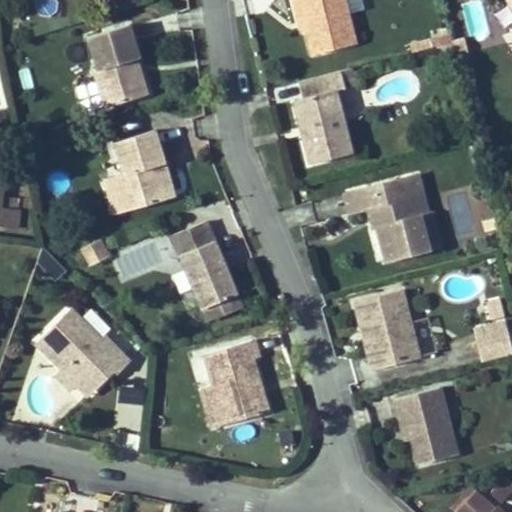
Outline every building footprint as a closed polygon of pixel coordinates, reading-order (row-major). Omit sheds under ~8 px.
[(357,43),(345,0),(292,0),(295,7),(300,6),(306,28),(312,54),(357,43)] [(306,28),(300,6),(295,7),(301,29),(306,28)] [(139,57),(129,24),(87,37),(97,69),(93,70),(104,107),(141,96),(130,60),(136,58),(139,57)] [(439,45),(437,37),(411,44),(413,52),(439,45)] [(454,60),(450,43),(437,46),(442,63),(454,60)] [(147,94),(136,58),(130,60),(141,96),(147,94)] [(355,85),(351,68),(340,71),(344,88),(355,85)] [(351,152),(335,90),(344,88),(340,71),(299,81),(303,97),(294,100),(300,126),(304,125),(307,135),(303,136),(310,163),(351,152)] [(164,162),(154,130),(116,142),(125,173),(105,179),(115,213),(168,197),(158,164),(164,162)] [(37,162),(34,147),(22,150),(25,164),(37,162)] [(175,195),(165,161),(164,162),(158,164),(168,197),(175,195)] [(0,206),(6,166),(0,165),(0,225),(17,228),(20,209),(17,209),(19,197),(7,196),(6,207),(0,206)] [(505,181),(503,173),(492,177),(494,185),(505,181)] [(427,214),(417,174),(345,193),(350,212),(368,208),(380,205),(385,224),(377,226),(377,227),(386,259),(427,248),(419,216),(427,214)] [(385,224),(380,205),(368,208),(373,228),(377,227),(377,226),(385,224)] [(439,245),(431,213),(427,214),(419,216),(427,248),(439,245)] [(223,264),(205,221),(172,235),(202,308),(236,294),(226,271),(222,273),(219,265),(223,264)] [(108,253),(100,238),(81,248),(88,263),(108,253)] [(62,266),(42,246),(37,262),(51,277),(62,266)] [(55,281),(66,270),(62,266),(51,277),(55,281)] [(419,358),(401,289),(361,300),(370,335),(363,337),(372,370),(419,358)] [(240,305),(236,294),(202,308),(207,319),(240,305)] [(370,335),(361,300),(354,302),(363,337),(370,335)] [(486,302),(488,319),(503,317),(500,300),(486,302)] [(100,339),(70,308),(36,342),(61,368),(76,383),(77,384),(89,384),(94,390),(114,371),(116,374),(129,361),(104,336),(100,339)] [(511,353),(511,347),(505,322),(474,330),(482,361),(511,353)] [(261,387),(252,358),(257,356),(252,340),(204,355),(213,386),(225,422),(225,423),(268,410),(263,393),(258,395),(256,389),(261,387)] [(76,383),(61,368),(54,375),(70,390),(76,383)] [(94,390),(89,384),(77,384),(88,396),(94,390)] [(225,422),(213,386),(199,390),(211,427),(225,422)] [(457,454),(440,387),(394,399),(402,430),(409,429),(418,464),(457,454)] [(295,443),(293,429),(280,430),(281,444),(295,443)] [(511,490),(511,489),(501,480),(491,491),(502,502),(511,490)] [(490,511),(495,508),(476,490),(471,486),(451,507),(455,511),(490,511)]
